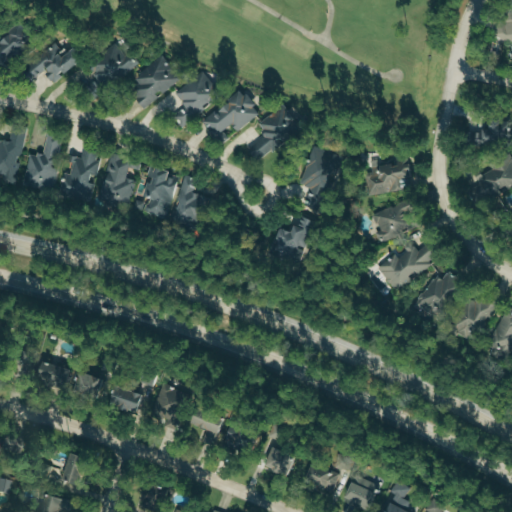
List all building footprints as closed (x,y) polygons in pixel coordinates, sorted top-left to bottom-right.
[(3,11),(0,13),(0,30),(11,22),(3,11)] [(0,44),(0,67),(2,70),(36,46),(31,40),(40,35),(31,22),(0,44)] [(95,66),(111,86),(139,63),(123,44),(95,66)] [(81,46),(69,55),(61,45),(34,67),(42,76),(49,70),(58,82),(90,57),(81,46)] [(140,75),(149,87),(142,93),(152,105),(163,97),(162,96),(185,78),(167,54),(140,75)] [(178,93),(189,106),(181,111),(189,122),(228,92),(220,82),(216,85),(205,72),(178,93)] [(242,130),(264,110),(246,90),(208,123),(221,137),(236,124),(242,130)] [(253,147),(263,160),(307,128),(289,104),(263,123),(271,134),(253,147)] [(511,141),(511,118),(494,118),(495,128),(485,128),(485,143),(511,142),(511,141)] [(31,133),(15,129),(12,140),(0,136),(0,159),(6,162),(1,178),(15,182),(31,133)] [(33,152),(26,183),(54,190),(68,137),(51,132),(45,155),(33,152)] [(93,199),(105,144),(88,140),(84,157),(76,155),(67,194),(93,199)] [(307,204),(325,211),(337,183),(333,182),(344,155),(322,147),(306,185),(313,188),(307,204)] [(144,160),(113,152),(102,197),(132,204),(138,179),(130,177),(133,167),(141,169),(144,160)] [(511,182),(511,160),(495,161),(495,174),(484,174),(485,194),(511,193),(511,183),(511,182)] [(170,218),(180,177),(172,175),(173,168),(154,163),(151,176),(153,176),(148,196),(150,197),(146,213),(170,218)] [(171,222),(200,230),(209,196),(195,192),(199,177),(184,173),(171,222)] [(388,237),(422,224),(417,210),(420,209),(416,197),(378,211),(388,237)] [(316,218),(301,215),(298,230),(284,227),(279,250),(308,256),(316,218)] [(381,267),(385,273),(386,272),(397,288),(446,255),(435,240),(420,250),(416,243),(381,267)] [(471,294),(464,272),(420,285),(427,308),(471,294)] [(462,324),(486,334),(501,300),(478,290),(462,324)] [(498,337),(511,342),(511,309),(508,308),(498,337)] [(37,352),(23,352),(24,375),(38,375),(37,352)] [(77,385),(78,363),(55,362),(54,384),(77,385)] [(113,379),(86,368),(78,388),(105,399),(113,379)] [(193,393),(165,383),(154,413),(182,423),(193,393)] [(145,411),(150,394),(129,387),(123,405),(145,411)] [(193,423),(209,429),(205,438),(220,444),(231,417),(200,405),(193,423)] [(257,451),(263,428),(236,420),(229,443),(257,451)] [(97,457),(77,450),(67,479),(87,486),(97,457)] [(267,469),(297,472),(299,454),(269,450),(267,469)] [(336,490),(344,472),(319,460),(310,478),(336,490)] [(372,511),(385,486),(359,474),(346,500),(372,511)] [(417,511),(415,510),(418,505),(406,498),(413,488),(400,479),(385,501),(395,508),(392,511),(417,511)] [(15,483),(0,480),(0,491),(13,494),(15,483)] [(62,511),(69,511),(72,498),(53,494),(50,510),(62,511)]
